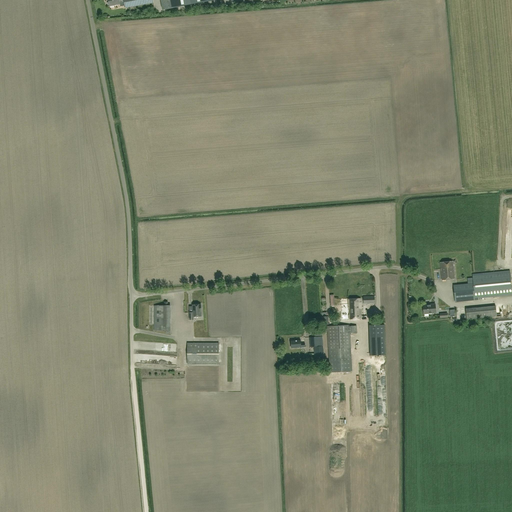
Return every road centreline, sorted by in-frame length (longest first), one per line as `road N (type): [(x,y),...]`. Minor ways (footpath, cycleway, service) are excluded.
road 1 (unclassified): [(131,296),(128,202),(87,0)]
road 2 (residential): [(131,296),(401,269)]
road 3 (track): [(146,511),(132,373)]
road 4 (track): [(348,385),(349,511)]
